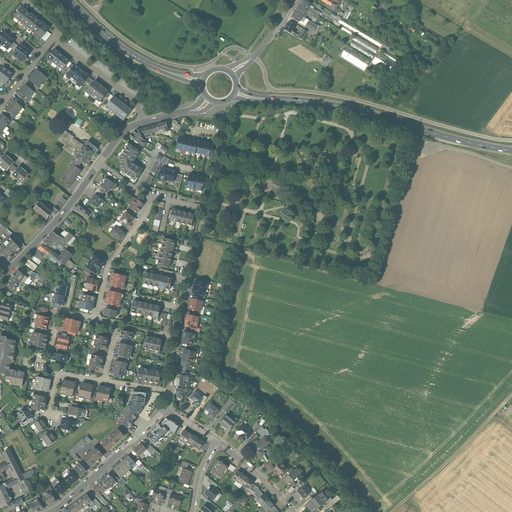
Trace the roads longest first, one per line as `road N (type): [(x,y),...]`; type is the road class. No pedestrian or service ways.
road 1 (secondary): [(235,92),(329,104),(437,134)]
road 2 (track): [(392,511),(511,396)]
road 3 (secondary): [(68,0),(119,47),(202,81)]
road 4 (residential): [(0,283),(99,163)]
road 5 (residential): [(51,511),(164,408)]
road 6 (residential): [(150,196),(109,261),(94,318)]
road 7 (residential): [(54,39),(135,102),(142,123)]
